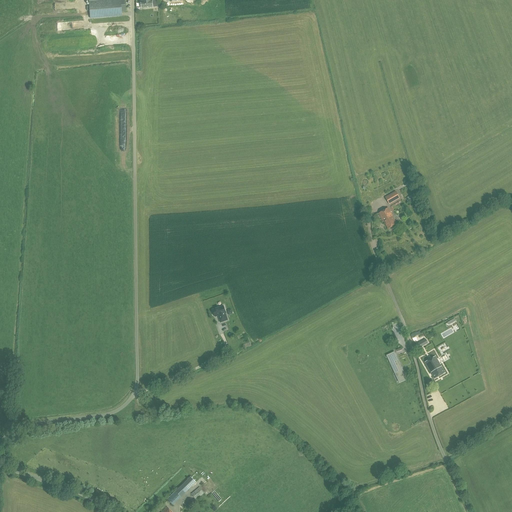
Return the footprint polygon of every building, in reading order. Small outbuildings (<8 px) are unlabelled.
[(90,11),(91,19),(123,16),(122,12),(126,12),(125,0),(89,0),(90,6),(87,7),(87,11),(90,11)] [(140,0),(141,8),(158,7),(157,1),(156,1),(155,0),(140,0)] [(385,197),(389,205),(400,198),(396,191),(385,197)] [(406,198),(408,203),(416,199),(417,200),(421,197),(418,192),(414,195),(413,194),(406,198)] [(384,222),(388,229),(397,224),(392,217),(393,217),(388,208),(379,213),(384,222)] [(218,316),(220,322),(227,320),(225,313),(226,313),(224,306),(212,310),(213,312),(212,312),(213,315),(214,315),(215,317),(218,316)] [(401,382),(389,356),(382,359),(394,385),(401,382)] [(425,362),(434,379),(445,373),(435,356),(425,362)] [(168,499),(173,505),(196,482),(191,477),(168,499)] [(191,494),(195,499),(200,495),(200,496),(204,493),(199,487),(191,494)]
